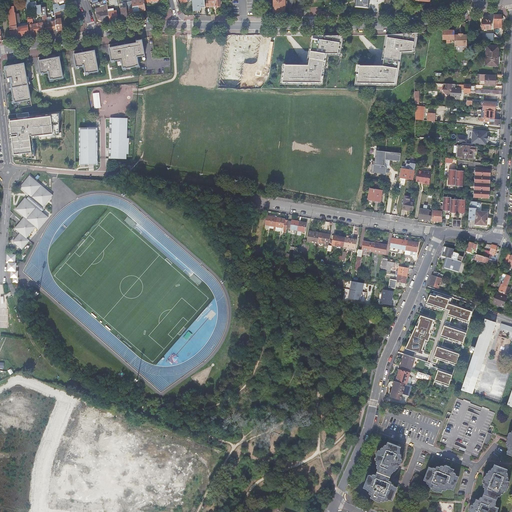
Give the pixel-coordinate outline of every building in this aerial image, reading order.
[(141,0),(132,2),(134,13),(140,12),(146,11),(145,3),(144,0),(141,0)] [(205,7),(204,0),(192,0),(193,11),(201,10),(201,8),(205,8),(205,7)] [(274,0),(274,13),(280,13),(285,13),(285,4),(285,0),(284,0),(274,0)] [(58,4),(54,5),(55,13),(60,11),(64,10),(77,5),(76,1),(67,5),(65,6),(65,5),(59,7),(58,4)] [(120,4),(122,20),(134,18),(134,13),(132,2),(120,4)] [(43,23),(45,34),(57,31),(56,21),(47,22),(46,7),(43,8),(42,5),(41,5),(41,6),(42,14),(43,23)] [(109,19),(108,12),(108,10),(107,5),(104,6),(104,5),(101,6),(100,7),(95,9),(98,19),(101,21),(109,19)] [(19,38),(18,38),(17,27),(18,27),(17,25),(16,14),(15,7),(15,6),(8,8),(12,40),(19,38)] [(56,21),(57,31),(60,31),(61,31),(63,30),(60,11),(55,13),(56,21)] [(110,22),(118,21),(117,11),(114,11),(108,12),(109,19),(110,22)] [(29,26),(30,36),(40,34),(45,34),(43,23),(33,25),(32,19),(32,20),(31,15),(27,16),(29,26)] [(483,20),(483,29),(491,29),(491,20),(487,20),(483,20)] [(24,37),(30,36),(29,26),(25,26),(24,24),(21,25),(21,27),(18,27),(17,27),(18,38),(24,37)] [(442,30),(442,39),(454,39),(454,34),(454,30),(448,30),(442,30)] [(418,33),(386,35),(388,36),(417,34),(414,51),(400,52),(395,83),(397,86),(402,54),(415,53),(418,33)] [(454,39),(454,46),(467,46),(467,41),(467,34),(463,34),(463,33),(461,33),(458,33),(459,34),(454,34),(454,39)] [(417,34),(388,36),(384,57),(383,66),(360,66),(357,83),(395,83),(400,52),(414,51),(417,34)] [(341,56),(344,35),(311,35),(307,64),(293,64),(284,64),(280,84),(292,85),(323,85),(327,56),(341,56)] [(384,57),(388,36),(386,35),(381,65),(358,65),(355,85),(397,86),(395,83),(357,83),(360,66),(383,66),(384,57)] [(121,46),(118,47),(117,43),(109,44),(111,57),(112,60),(113,60),(114,60),(114,61),(115,61),(122,59),(123,68),(126,67),(126,68),(136,66),(139,65),(137,57),(145,55),(142,40),(137,41),(138,43),(126,45),(124,46),(122,47),(121,46)] [(487,45),(486,58),(499,59),(499,52),(499,46),(487,45)] [(82,49),(74,51),(75,60),(76,64),(76,66),(76,67),(78,66),(79,66),(79,67),(83,66),(83,65),(84,65),(86,72),(86,73),(88,72),(88,73),(89,73),(98,71),(95,52),(95,51),(92,52),(92,51),(83,53),(82,49)] [(57,58),(47,59),(47,56),(38,57),(40,67),(41,70),(41,73),(44,72),(44,73),(48,72),(48,71),(49,71),(50,79),(51,79),(53,78),(53,79),(63,77),(60,58),(57,58)] [(499,59),(486,58),(486,61),(488,61),(488,66),(498,67),(498,63),(499,59)] [(22,64),(21,64),(8,66),(8,67),(7,70),(6,70),(7,78),(9,78),(12,77),(13,83),(11,84),(11,85),(12,87),(14,100),(15,100),(15,102),(16,102),(31,99),(28,85),(30,84),(29,81),(28,77),(27,77),(24,64),(22,65),(22,64)] [(479,85),(495,86),(495,81),(495,76),(485,76),(486,75),(480,74),(479,85)] [(451,95),(451,98),(460,99),(460,94),(461,89),(461,88),(460,88),(456,88),(455,87),(456,86),(456,84),(444,84),(444,87),(444,88),(442,90),(448,96),(450,94),(451,95)] [(470,86),(471,85),(465,85),(464,89),(464,93),(474,93),(474,92),(475,92),(476,87),(470,86)] [(484,102),(483,110),(485,110),(495,111),(495,109),(495,106),(496,103),(484,102)] [(416,105),(416,119),(425,119),(425,105),(416,105)] [(495,115),(495,111),(485,110),(484,118),(495,119),(495,115)] [(17,118),(8,119),(10,135),(12,135),(12,131),(10,121),(58,115),(58,133),(32,136),(31,135),(30,135),(33,157),(14,156),(12,137),(10,137),(12,156),(35,159),(32,138),(59,135),(59,113),(29,117),(17,118)] [(435,121),(435,114),(428,113),(427,121),(435,121)] [(58,115),(10,121),(12,131),(12,135),(12,137),(14,156),(33,157),(30,135),(31,135),(32,136),(58,133),(58,115)] [(122,121),(108,120),(107,160),(114,160),(120,161),(121,156),(122,156),(123,141),(121,141),(122,121)] [(79,129),(80,164),(94,165),(94,130),(79,129)] [(473,131),(472,144),(486,145),(486,141),(487,141),(488,139),(488,137),(487,136),(487,132),(473,131)] [(477,148),(459,146),(458,157),(473,159),(474,152),(477,152),(477,150),(477,148)] [(387,160),(401,161),(401,152),(376,150),(375,172),(386,173),(387,160)] [(491,169),(475,168),(476,168),(475,175),(475,176),(475,182),(474,182),(474,183),(475,183),(474,190),(474,189),(474,190),(474,197),(489,199),(489,198),(489,194),(489,191),(490,191),(489,191),(490,187),(490,184),(490,180),(490,177),(491,177),(491,176),(490,176),(491,173),(491,170),(491,169)] [(407,179),(413,180),(414,171),(402,169),(400,178),(407,179)] [(449,170),(449,169),(448,185),(455,185),(455,186),(456,186),(462,186),(462,187),(463,187),(464,171),(463,171),(457,171),(457,170),(456,170),(449,170)] [(418,170),(416,183),(423,184),(429,185),(431,174),(427,173),(427,172),(418,170)] [(26,238),(36,227),(38,229),(48,217),(40,211),(53,195),(29,176),(20,188),(31,197),(28,201),(25,198),(15,210),(24,217),(14,229),(20,233),(13,242),(22,249),(29,241),(26,238)] [(375,201),(381,201),(383,190),(370,188),(369,200),(375,201)] [(404,195),(402,209),(404,210),(406,210),(406,209),(408,210),(413,210),(415,197),(404,195)] [(444,197),(443,197),(443,211),(446,211),(450,211),(450,213),(454,213),(457,213),(458,213),(461,213),(464,213),(464,214),(465,214),(466,199),(465,199),(465,200),(458,199),(451,199),(451,197),(444,197)] [(470,200),(468,220),(472,220),(476,221),(475,224),(484,225),(487,225),(488,212),(476,211),(477,202),(470,200)] [(420,209),(418,218),(425,219),(431,220),(431,210),(428,210),(428,209),(427,208),(427,206),(424,205),(423,209),(420,209)] [(437,221),(442,222),(442,219),(443,212),(433,211),(432,221),(437,221)] [(275,230),(278,218),(272,217),(267,216),(265,228),(269,229),(269,225),(274,226),(274,230),(275,230)] [(282,218),(278,218),(275,230),(279,231),(279,229),(277,229),(278,227),(280,227),(284,228),(283,232),(286,233),(287,227),(289,221),(289,220),(285,220),(286,219),(282,218)] [(292,221),(289,221),(287,227),(290,228),(290,229),(298,230),(300,221),(296,221),(292,220),(292,221)] [(303,222),(300,221),(298,230),(306,232),(307,223),(303,222)] [(314,232),(309,231),(307,242),(310,242),(310,240),(318,242),(319,233),(314,232)] [(325,234),(319,233),(318,242),(325,243),(325,245),(328,246),(329,245),(330,235),(325,234)] [(344,246),(345,238),(339,237),(334,235),(332,244),(344,246)] [(351,239),(345,238),(344,246),(355,249),(357,240),(351,239)] [(399,249),(405,250),(407,241),(406,241),(404,241),(400,240),(395,239),(392,238),(389,251),(398,253),(399,249)] [(375,243),(374,252),(385,254),(387,245),(380,244),(381,241),(379,240),(377,240),(376,243),(375,243)] [(362,250),(374,252),(375,243),(369,242),(364,241),(362,250)] [(407,241),(405,250),(413,251),(417,252),(419,243),(413,242),(407,241)] [(469,243),(467,253),(473,254),(473,253),(471,252),(472,250),(475,250),(476,248),(476,246),(475,246),(476,245),(469,243)] [(495,253),(497,247),(495,246),(494,246),(492,245),(489,254),(489,255),(494,256),(495,253)] [(448,258),(451,259),(454,250),(444,247),(443,251),(441,256),(448,258)] [(275,251),(272,250),(270,256),(281,258),(282,256),(274,254),(275,251)] [(16,255),(7,254),(6,263),(8,263),(15,264),(16,255)] [(481,257),(477,256),(475,260),(487,264),(489,259),(487,259),(481,257)] [(448,258),(446,264),(445,268),(459,273),(462,263),(451,259),(448,258)] [(398,274),(407,276),(408,272),(408,268),(400,267),(399,271),(396,271),(396,272),(390,271),(391,267),(394,268),(395,263),(388,261),(386,269),(386,272),(398,274)] [(15,264),(8,263),(8,271),(10,271),(15,271),(16,264),(15,264)] [(439,277),(440,273),(434,271),(432,278),(430,285),(438,288),(442,278),(439,277)] [(389,287),(398,289),(400,282),(405,284),(406,280),(407,276),(398,274),(397,282),(390,281),(389,287)] [(511,277),(503,274),(501,281),(503,281),(504,282),(503,285),(502,285),(499,291),(499,292),(505,294),(511,277)] [(365,282),(352,280),(350,290),(347,289),(345,301),(361,304),(365,282)] [(383,290),(381,303),(391,305),(392,298),(393,292),(383,290)] [(431,290),(427,304),(449,311),(448,315),(470,322),(474,310),(451,303),(453,297),(431,290)] [(499,292),(497,295),(495,299),(493,304),(503,308),(507,299),(506,299),(508,295),(505,294),(499,292)] [(0,326),(7,327),(8,311),(0,310),(0,326)] [(408,348),(425,353),(435,319),(418,314),(408,348)] [(472,394),(496,322),(485,319),(461,390),(472,394)] [(464,343),(467,331),(444,326),(441,337),(464,343)] [(457,364),(460,352),(437,345),(434,357),(457,364)] [(404,354),(404,356),(403,358),(403,360),(402,362),(401,365),(401,366),(411,369),(415,358),(413,357),(405,355),(404,354)] [(398,376),(396,381),(407,384),(409,376),(410,373),(400,370),(398,376)] [(451,385),(453,373),(437,370),(435,383),(451,385)] [(423,378),(426,378),(427,375),(418,372),(416,371),(415,375),(417,375),(417,376),(420,377),(420,378),(423,379),(423,378)] [(395,386),(394,385),(393,386),(393,387),(395,388),(392,397),(401,400),(402,394),(409,396),(411,386),(410,385),(407,384),(396,381),(395,386)] [(482,429),(488,431),(495,412),(487,409),(483,422),(484,423),(482,429)] [(377,455),(377,457),(376,460),(378,461),(378,462),(377,462),(377,465),(379,465),(378,466),(378,469),(379,469),(377,475),(376,475),(376,474),(373,475),(373,476),(372,476),(372,475),(370,475),(365,488),(368,490),(369,491),(370,491),(371,491),(370,493),(372,495),(373,495),(372,498),(376,500),(377,501),(380,502),(380,503),(382,502),(383,501),(384,502),(386,502),(387,500),(388,501),(390,501),(391,500),(394,501),(396,495),(399,488),(396,487),(394,485),(393,485),(393,484),(392,482),(391,482),(390,482),(391,479),(393,474),(395,473),(394,472),(395,471),(396,472),(398,470),(397,470),(398,468),(399,469),(401,466),(402,464),(402,463),(403,462),(403,461),(403,459),(402,459),(402,458),(402,455),(400,454),(401,453),(401,451),(402,448),(388,443),(387,446),(386,445),(384,447),(384,448),(383,448),(381,449),(381,450),(381,451),(380,451),(378,452),(378,455),(377,455)] [(440,467),(437,467),(437,469),(435,469),(435,468),(433,469),(430,467),(425,481),(428,482),(428,483),(429,485),(430,485),(431,485),(430,487),(432,488),(433,488),(433,490),(434,491),(435,491),(437,492),(438,493),(439,492),(443,494),(444,490),(445,491),(447,491),(448,489),(449,489),(449,490),(452,489),(455,490),(457,484),(460,477),(457,476),(457,475),(456,473),(455,473),(454,473),(455,470),(453,469),(451,467),(450,467),(448,466),(448,465),(445,466),(445,467),(444,467),(444,466),(441,467),(441,468),(440,467)] [(508,470),(495,465),(494,468),(492,470),(493,470),(492,471),(491,471),(489,472),(489,473),(489,474),(488,473),(486,477),(485,478),(485,479),(485,480),(484,481),(484,483),(486,484),(485,485),(485,487),(487,488),(486,490),(487,492),(484,499),(483,498),(481,500),(481,501),(481,502),(478,501),(477,503),(475,506),(475,507),(474,506),(472,508),(472,509),(471,511),(498,511),(500,508),(496,507),(496,506),(497,506),(496,503),(499,496),(500,496),(502,495),(502,493),(503,494),(505,492),(505,491),(506,491),(508,490),(508,489),(509,487),(509,484),(510,481),(508,481),(508,479),(509,479),(508,477),(507,476),(507,475),(508,475),(507,473),(508,470)]
